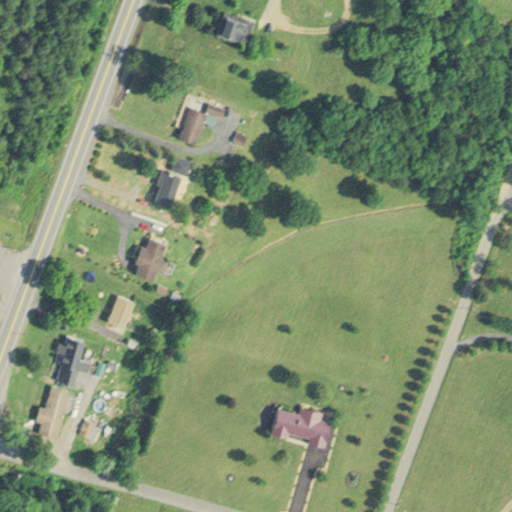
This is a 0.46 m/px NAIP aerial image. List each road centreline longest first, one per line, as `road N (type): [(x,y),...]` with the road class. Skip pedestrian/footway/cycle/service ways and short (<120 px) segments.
road 1 (trunk): [(0,356),(132,0)]
road 2 (residential): [(511,169),(387,511)]
road 3 (residential): [(237,511),(0,448)]
